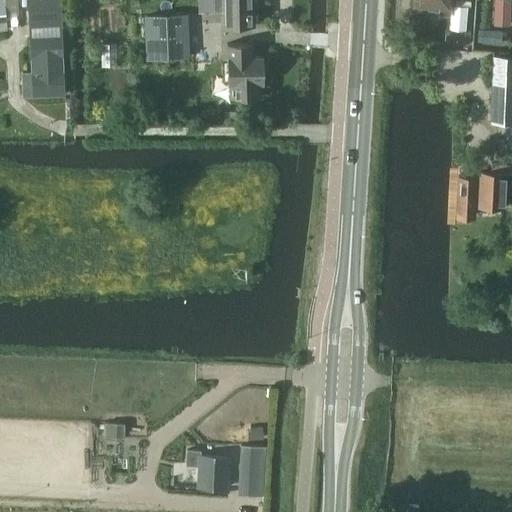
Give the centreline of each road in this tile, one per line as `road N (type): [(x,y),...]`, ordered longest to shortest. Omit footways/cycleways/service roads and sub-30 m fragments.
road 1 (primary): [(347,303),(365,0)]
road 2 (primary): [(338,453),(352,420),(359,344),(347,303)]
road 3 (primary): [(347,303),(331,345),(328,420),(338,453)]
